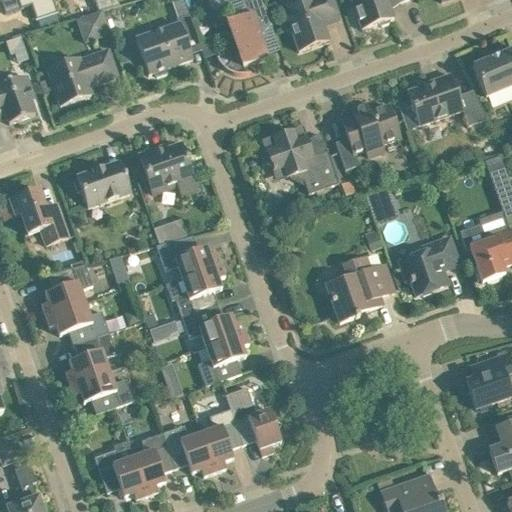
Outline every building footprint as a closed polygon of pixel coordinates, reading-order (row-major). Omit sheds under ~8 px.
[(1,0),(3,4),(15,0),(19,0),(23,12),(34,8),(39,23),(59,16),(53,0),(1,0)] [(233,42),(235,41),(236,44),(239,48),(242,50),(224,71),(228,74),(234,77),(242,78),(249,77),(254,75),(254,74),(247,76),(245,69),(268,61),(260,38),(270,26),(261,0),(239,0),(246,18),(227,24),(233,42)] [(284,13),(299,54),(329,44),(321,23),(337,17),(331,0),(305,0),(307,5),(284,13)] [(350,0),(362,32),(394,21),(388,6),(399,2),(400,5),(414,1),(413,0),(350,0)] [(110,36),(102,13),(87,18),(94,42),(110,36)] [(136,41),(148,78),(192,62),(184,40),(196,36),(189,17),(176,22),(178,27),(136,41)] [(212,38),(198,43),(204,60),(218,56),(212,38)] [(10,57),(15,55),(24,52),(20,40),(6,45),(10,57)] [(128,52),(117,56),(123,73),(134,69),(128,52)] [(511,52),(472,69),(485,100),(511,88),(511,52)] [(91,98),(88,90),(117,80),(108,53),(79,63),(79,62),(47,73),(60,109),(91,98)] [(398,106),(407,133),(462,113),(467,129),(487,122),(472,93),(458,98),(450,77),(432,84),(433,85),(406,95),(409,102),(398,106)] [(8,80),(0,82),(0,121),(6,119),(9,127),(35,117),(30,104),(34,102),(25,79),(9,84),(8,80)] [(348,141),(335,145),(345,173),(358,168),(354,156),(365,153),(368,161),(383,155),(380,147),(399,141),(387,108),(369,115),(366,107),(351,112),(354,121),(342,125),(348,141)] [(277,172),(285,176),(286,180),(292,178),(304,184),(308,197),(339,186),(333,172),(327,153),(313,158),(302,129),(262,143),(273,174),(277,172)] [(153,152),(139,157),(153,197),(178,188),(182,199),(197,194),(181,147),(154,156),(153,152)] [(499,159),(484,164),(489,179),(496,196),(502,214),(507,228),(511,226),(511,194),(511,191),(504,173),(499,159)] [(77,183),(74,184),(78,194),(81,193),(87,211),(131,196),(120,164),(76,179),(77,183)] [(340,189),(343,200),(354,197),(354,195),(352,192),(350,189),(347,187),(340,189)] [(39,192),(10,203),(15,219),(20,217),(28,237),(40,233),(46,249),(69,240),(56,206),(45,210),(39,192)] [(366,200),(371,212),(392,204),(387,192),(366,200)] [(163,229),(154,232),(159,247),(169,244),(163,229)] [(511,265),(511,229),(483,240),(479,230),(460,236),(466,252),(469,251),(481,286),(505,277),(500,265),(505,263),(507,268),(511,265)] [(363,238),(369,256),(384,251),(377,233),(363,238)] [(177,270),(181,282),(221,269),(217,257),(210,260),(207,250),(198,253),(193,239),(156,249),(165,274),(177,270)] [(399,264),(400,265),(406,284),(409,283),(410,286),(412,286),(416,299),(448,288),(446,282),(444,283),(441,273),(458,267),(449,241),(413,253),(415,259),(399,264)] [(120,259),(109,262),(113,273),(124,269),(120,259)] [(348,280),(326,288),(340,326),(355,321),(359,320),(357,313),(363,311),(363,312),(364,313),(365,313),(366,313),(382,308),(379,300),(394,295),(384,268),(369,273),(365,261),(344,268),(348,280)] [(82,263),(69,266),(71,271),(84,268),(82,263)] [(41,308),(45,320),(85,306),(80,293),(92,289),(85,268),(84,268),(71,271),(48,277),(54,293),(45,296),(48,306),(41,308)] [(175,303),(181,321),(195,316),(218,308),(213,295),(222,292),(218,282),(225,280),(221,269),(181,282),(166,288),(171,304),(175,303)] [(68,335),(73,348),(95,340),(109,336),(101,314),(89,319),(85,306),(45,320),(49,331),(56,329),(59,338),(68,335)] [(201,337),(205,350),(245,336),(241,325),(234,327),(231,318),(223,321),(218,308),(195,316),(181,321),(189,342),(201,337)] [(136,311),(124,315),(128,328),(141,324),(136,311)] [(153,315),(143,319),(147,331),(157,327),(153,315)] [(161,329),(150,333),(154,345),(165,341),(161,329)] [(65,376),(69,388),(109,374),(104,361),(116,357),(109,336),(95,340),(73,348),(78,361),(69,364),(72,374),(65,376)] [(245,336),(205,350),(210,363),(198,367),(205,389),(241,377),(237,363),(245,360),(242,350),(249,348),(245,336)] [(481,380),(462,386),(466,397),(469,396),(475,412),(479,411),(480,415),(491,412),(490,407),(511,399),(504,378),(511,375),(511,370),(507,356),(476,367),(481,380)] [(109,374),(69,388),(73,399),(80,397),(83,406),(92,403),(97,417),(133,404),(125,382),(113,386),(109,374)] [(162,385),(151,388),(153,395),(164,391),(162,385)] [(168,391),(171,399),(181,396),(178,387),(168,391)] [(230,413),(233,422),(243,448),(256,444),(261,459),(273,455),(271,449),(281,446),(269,412),(256,417),(247,391),(225,398),(230,413)] [(213,432),(200,437),(215,476),(226,472),(224,465),(233,462),(230,453),(243,448),(233,422),(230,413),(209,420),(213,432)] [(511,420),(489,429),(494,444),(499,443),(501,448),(489,452),(497,476),(507,473),(510,483),(511,482),(511,420)] [(184,429),(162,436),(175,472),(188,467),(191,477),(201,473),(203,480),(215,476),(200,437),(188,441),(184,429)] [(145,456),(133,460),(147,500),(158,496),(156,489),(165,486),(162,477),(175,472),(162,436),(141,444),(145,456)] [(0,446),(0,461),(3,468),(23,461),(16,441),(0,446)] [(116,453),(94,460),(107,496),(120,491),(123,501),(133,497),(135,504),(147,500),(126,443),(114,448),(116,453)] [(8,511),(5,511),(47,511),(43,498),(36,500),(32,487),(37,486),(30,468),(14,473),(25,504),(7,510),(8,511)] [(389,478),(375,482),(379,494),(393,489),(389,478)] [(427,478),(427,479),(381,496),(386,511),(443,511),(441,506),(442,505),(441,501),(434,504),(432,498),(433,498),(434,497),(434,495),(428,478),(427,478)]
